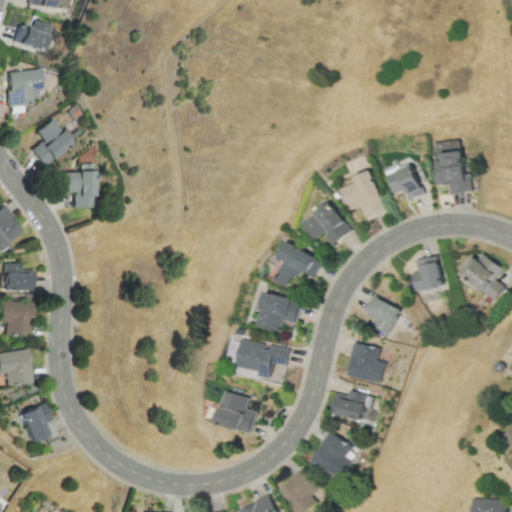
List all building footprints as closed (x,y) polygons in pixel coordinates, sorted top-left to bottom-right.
[(63,0),(26,0),(26,5),(62,9),(63,0)] [(28,27),(16,24),(11,42),(41,50),(48,25),(30,21),(28,27)] [(38,90),(36,69),(3,72),(6,105),(31,102),(30,91),(38,90)] [(32,130),(39,141),(27,149),(40,167),(69,147),(49,118),(32,130)] [(437,186),(450,185),(451,194),(473,193),(472,174),(466,174),(464,151),(441,153),(442,160),(435,160),(437,186)] [(71,209),(93,208),(92,164),(76,164),(76,172),(57,173),(58,193),(71,193),(71,209)] [(395,195),(405,190),(409,201),(425,194),(413,165),(387,176),(395,195)] [(387,209),(371,170),(354,178),(356,183),(342,189),(352,212),(362,208),(366,218),(387,209)] [(303,224),(316,240),(324,234),(334,246),(353,231),(329,202),(303,224)] [(0,247),(20,232),(0,206),(0,247)] [(315,278),(324,260),(289,243),(271,280),(288,287),(292,277),(297,280),(301,271),(315,278)] [(504,269),(480,251),(462,275),(495,300),(505,287),(496,280),(504,269)] [(413,273),(418,293),(444,286),(436,256),(416,261),(419,271),(413,273)] [(19,264),(0,263),(0,290),(31,291),(31,271),(18,271),(19,264)] [(259,326),(282,333),(285,321),(297,324),(303,302),(262,291),(257,310),(263,311),(259,326)] [(374,317),(370,326),(389,335),(400,309),(372,296),(365,313),(374,317)] [(0,323),(3,323),(3,336),(29,337),(29,319),(29,303),(0,301),(0,323)] [(291,348),(268,345),(268,343),(243,339),(242,345),(231,344),(228,362),(237,363),(235,374),(271,380),(274,363),(288,365),(291,348)] [(385,363),(377,361),(380,348),(355,343),(347,376),(381,384),(385,363)] [(0,374),(3,374),(5,386),(29,383),(26,350),(0,352),(0,374)] [(368,395),(350,390),(348,396),(336,393),(331,414),(361,421),(368,395)] [(249,397),(225,391),(217,425),(251,434),(257,412),(246,409),(249,397)] [(16,414),(30,442),(45,436),(39,424),(48,421),(40,403),(16,414)] [(351,462),(344,457),(351,447),(331,432),(311,460),(338,480),(351,462)] [(310,496),(320,487),(303,468),(277,491),(296,511),(305,511),(316,503),(310,496)] [(276,511),(270,497),(240,508),(241,511),(276,511)] [(473,511),(487,511),(506,511),(507,500),(473,499),(473,511)]
